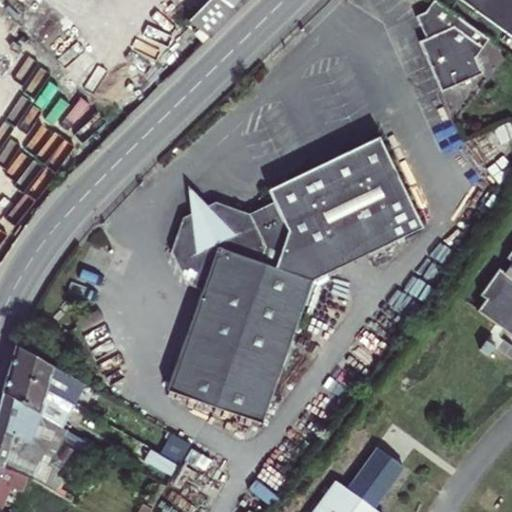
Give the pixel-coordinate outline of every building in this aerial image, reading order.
[(216,0),(229,10),(237,0),(216,0)] [(490,35),(443,0),(438,0),(431,10),(421,14),(431,36),(424,39),(447,90),(488,71),(479,50),(490,35)] [(511,0),(467,0),(463,6),(511,36),(511,0)] [(205,293),(167,394),(260,429),(312,288),(435,226),(390,134),(280,191),(286,202),(253,219),(217,206),(186,222),(174,255),(189,287),(205,293)] [(511,248),(507,255),(511,259),(511,261),(506,270),(499,266),(479,292),(486,297),(476,309),(511,333),(511,248)] [(17,345),(11,368),(48,389),(54,365),(23,349),(17,345)] [(11,368),(4,393),(41,414),(48,389),(11,368)] [(0,406),(0,464),(29,477),(32,478),(40,460),(36,457),(39,452),(32,448),(35,441),(47,448),(59,425),(41,414),(4,393),(0,406)] [(401,469),(376,450),(348,489),(336,480),(312,511),(378,511),(372,507),(401,469)] [(0,508),(3,511),(12,488),(23,492),(29,477),(0,464),(0,508)]
